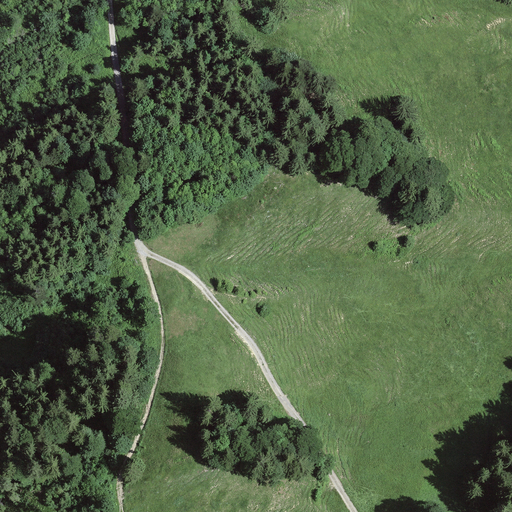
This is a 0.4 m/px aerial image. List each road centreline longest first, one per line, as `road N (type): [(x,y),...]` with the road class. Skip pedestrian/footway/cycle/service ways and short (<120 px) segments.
road 1 (track): [(355,511),(249,342),(177,265),(141,250)]
road 2 (track): [(141,250),(130,214),(109,0)]
road 3 (track): [(141,250),(162,323),(161,349),(123,471)]
